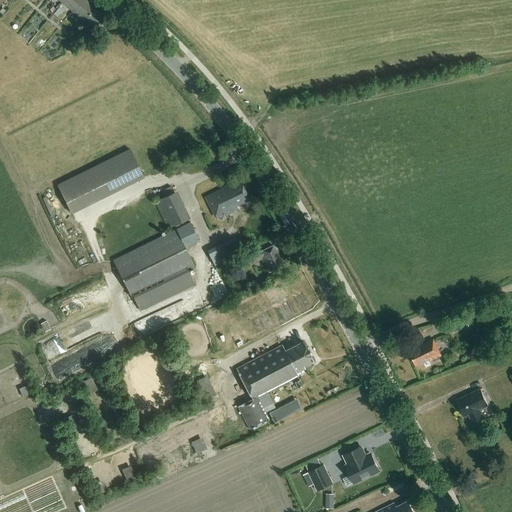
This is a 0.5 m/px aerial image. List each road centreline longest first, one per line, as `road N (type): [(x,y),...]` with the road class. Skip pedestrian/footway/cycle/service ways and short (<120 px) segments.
road 1 (tertiary): [(362,349),(234,134),(104,0)]
road 2 (tertiary): [(447,511),(362,349)]
road 3 (unclassified): [(362,349),(511,287)]
